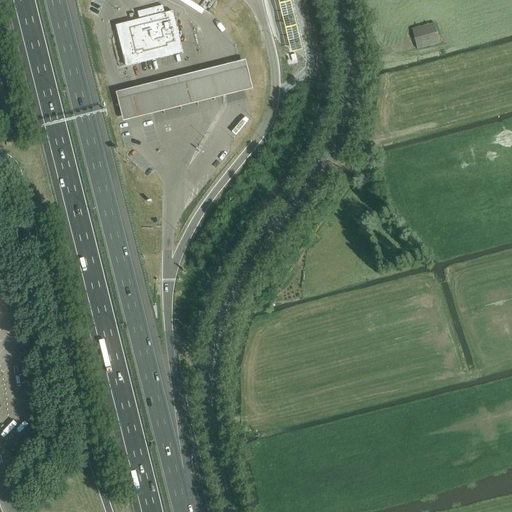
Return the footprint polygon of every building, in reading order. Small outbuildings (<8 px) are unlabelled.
[(277,0),(290,53),(303,50),(290,0),(277,0)] [(140,21),(122,25),(122,26),(131,60),(181,48),(173,13),(165,15),(163,7),(138,13),(140,21)] [(434,24),(412,30),(417,50),(439,44),(434,24)] [(245,61),(116,94),(123,123),(253,91),(245,61)] [(70,291),(77,289),(74,276),(67,278),(70,291)]
